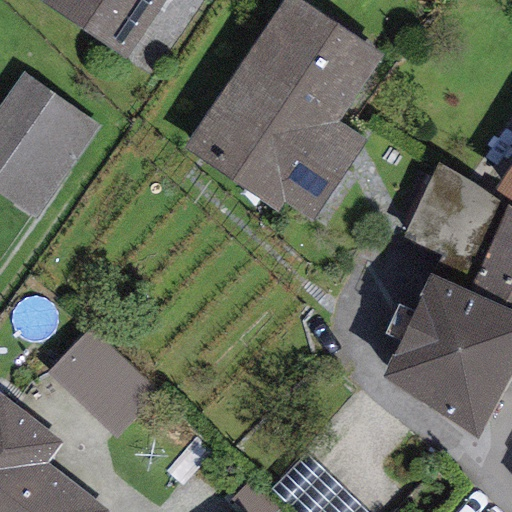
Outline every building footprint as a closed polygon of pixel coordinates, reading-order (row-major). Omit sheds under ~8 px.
[(165,0),(46,0),(41,9),(126,63),(165,0)] [(381,60),(291,0),(285,0),(183,152),(277,216),(285,204),(313,223),(366,144),(338,124),(381,60)] [(23,74),(0,107),(0,196),(35,220),(99,126),(23,74)] [(494,200),(437,169),(400,247),(477,282),(506,208),(494,200)] [(511,170),(494,200),(506,208),(511,211),(511,170)] [(469,303),(427,285),(383,384),(476,445),(511,377),(511,211),(506,208),(477,282),(469,303)] [(158,394),(89,333),(49,377),(118,439),(158,394)] [(0,511),(103,511),(46,468),(62,447),(0,399),(0,511)] [(365,511),(303,454),(269,490),(292,511),(365,511)]
